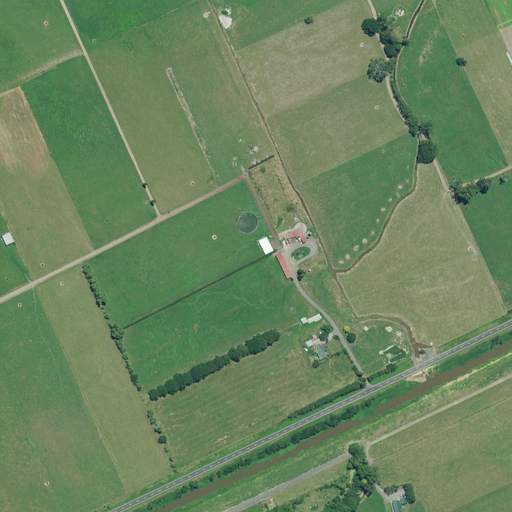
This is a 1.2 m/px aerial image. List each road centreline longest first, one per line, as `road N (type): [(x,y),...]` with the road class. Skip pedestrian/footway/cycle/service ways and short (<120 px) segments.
road 1 (unclassified): [(511,321),(115,511)]
road 2 (unknown): [(229,511),(511,375)]
